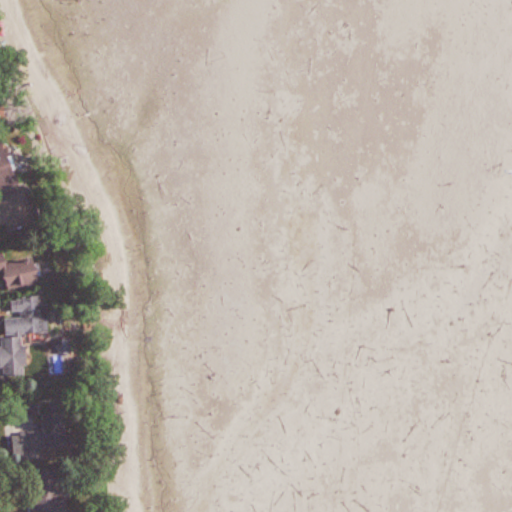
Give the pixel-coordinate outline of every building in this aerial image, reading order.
[(0,195),(26,186),(12,144),(0,148),(0,195)] [(8,230),(6,220),(0,222),(0,195),(24,187),(32,213),(26,215),(29,222),(8,230)] [(0,251),(2,251),(5,261),(31,256),(38,280),(8,286),(3,268),(0,268),(0,251)] [(22,298),(22,295),(30,295),(30,297),(30,294),(39,293),(39,297),(40,297),(40,300),(40,302),(46,302),(47,328),(20,332),(22,343),(25,341),(27,363),(23,363),(24,373),(4,374),(4,365),(0,364),(0,344),(3,344),(1,335),(7,334),(4,316),(20,315),(20,308),(11,308),(11,298),(22,298)] [(12,433),(21,432),(20,429),(42,428),(40,411),(49,411),(48,401),(59,400),(61,411),(63,409),(66,443),(48,445),(48,447),(14,451),(12,433)] [(73,511),(74,485),(54,485),(53,496),(42,495),(42,511),(73,511)]
